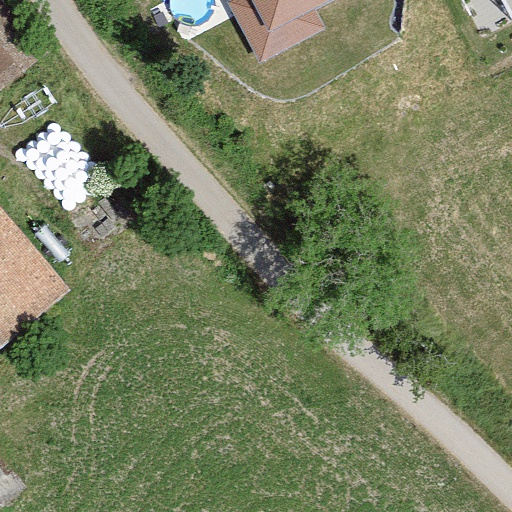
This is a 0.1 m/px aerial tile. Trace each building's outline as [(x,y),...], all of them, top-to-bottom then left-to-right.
[(244,0),(245,2),(269,47),(316,23),(357,0),(244,0)] [(511,0),(493,0),(511,34),(511,0)] [(323,38),(316,23),(269,47),(245,2),(227,11),(258,72),(323,38)] [(0,18),(0,81),(30,58),(0,18)] [(0,317),(36,291),(0,243),(0,317)]
